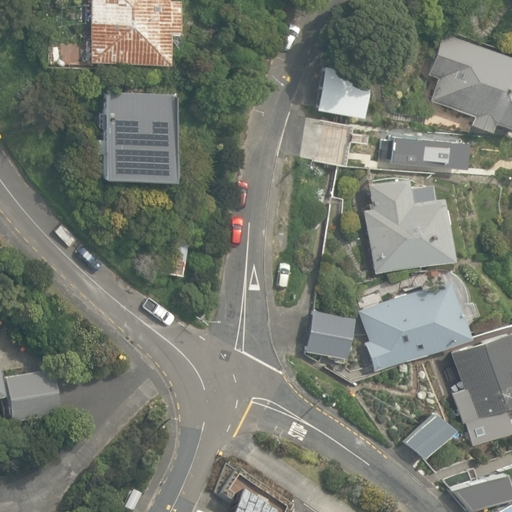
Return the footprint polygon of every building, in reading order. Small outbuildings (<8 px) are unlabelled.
[(89,0),(88,61),(165,62),(165,33),(175,33),(175,0),(89,0)] [(489,120),(511,128),(511,57),(440,32),(426,73),(436,76),(428,98),(470,113),(467,123),(486,129),(489,120)] [(335,108),(376,114),(382,71),(341,65),(335,108)] [(167,180),(168,93),(100,92),(100,179),(167,180)] [(359,205),(371,268),(446,254),(434,191),(426,193),(423,179),(403,182),(401,172),(364,179),(368,203),(359,205)] [(157,271),(180,275),(186,234),(163,231),(157,271)] [(358,335),(369,366),(463,332),(442,274),(353,306),(362,333),(358,335)] [(303,348),(340,354),(347,314),(310,309),(303,348)] [(447,391),(459,422),(511,402),(511,319),(497,325),(499,330),(447,349),(461,386),(447,391)] [(425,410),(401,441),(420,456),(445,425),(425,410)] [(505,490),(496,466),(444,484),(464,505),(505,490)] [(126,508),(133,511),(142,495),(134,491),(126,508)] [(483,511),(511,511),(511,492),(508,496),(507,495),(483,511)] [(262,511),(235,496),(228,511),(262,511)]
